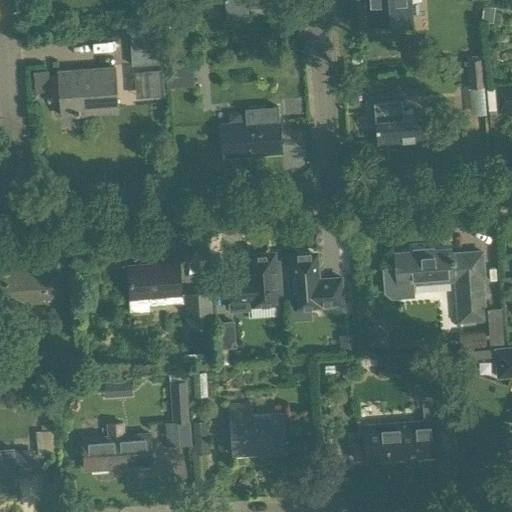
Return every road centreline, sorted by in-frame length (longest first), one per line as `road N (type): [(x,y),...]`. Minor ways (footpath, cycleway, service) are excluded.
road 1 (residential): [(16,222),(343,191)]
road 2 (residential): [(273,511),(511,501)]
road 3 (residential): [(16,222),(0,0)]
road 4 (residential): [(343,191),(323,0)]
road 5 (residential): [(343,191),(511,181)]
